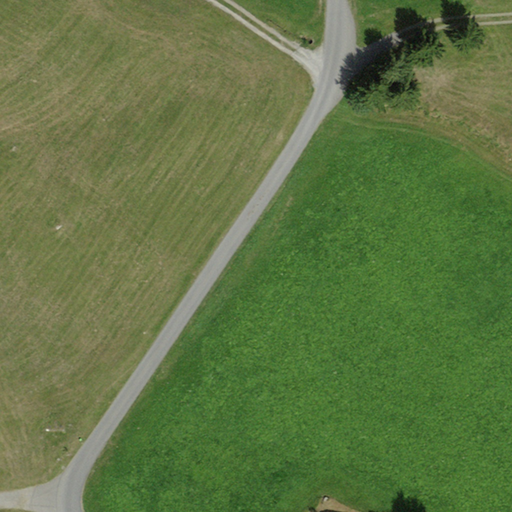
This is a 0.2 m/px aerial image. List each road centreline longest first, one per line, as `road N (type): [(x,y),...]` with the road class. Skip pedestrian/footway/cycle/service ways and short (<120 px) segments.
road 1 (unclassified): [(58,511),(68,477),(312,125),(330,72),(332,0)]
road 2 (track): [(511,20),(431,28),(330,72)]
road 3 (track): [(220,0),(330,72)]
